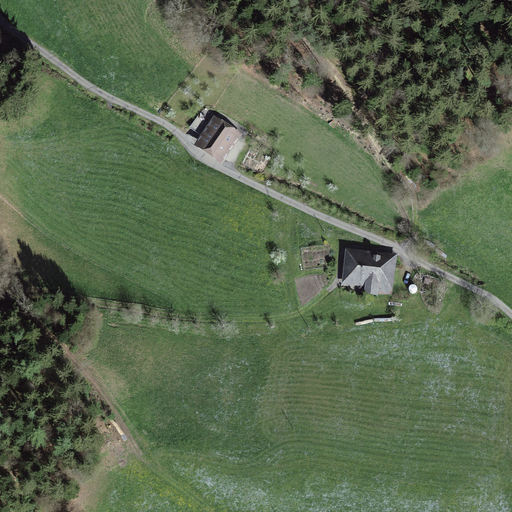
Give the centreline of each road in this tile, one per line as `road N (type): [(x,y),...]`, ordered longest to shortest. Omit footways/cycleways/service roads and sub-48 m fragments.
road 1 (track): [(211,511),(134,453),(53,330),(90,302),(180,319),(288,317),(332,285),(346,249),(394,250)]
road 2 (track): [(278,0),(404,172),(414,219),(407,255)]
